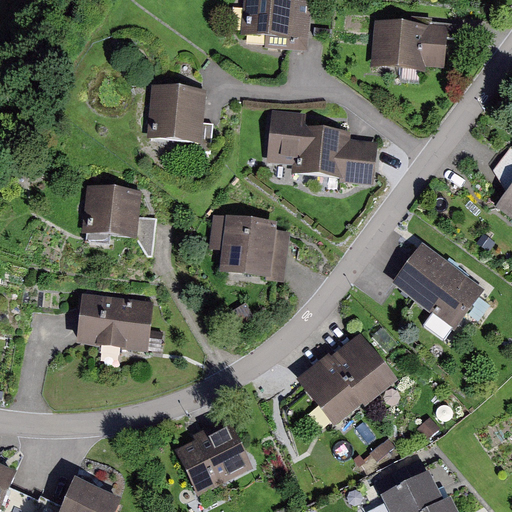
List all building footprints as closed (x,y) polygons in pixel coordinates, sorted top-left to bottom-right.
[(303,0),(244,0),(240,42),(266,45),(265,53),(308,57),(313,5),(304,5),(303,0)] [(413,30),(375,27),(371,75),(426,80),(427,73),(446,75),(449,34),(431,32),(432,24),(414,22),(413,30)] [(208,96),(152,91),(147,145),(198,150),(197,156),(212,158),(215,128),(205,127),(208,96)] [(308,119),(272,115),(267,169),(293,171),(292,180),(341,184),(341,188),(375,191),(378,149),(351,146),(352,138),(306,134),(308,119)] [(142,198),(88,192),(83,239),(137,245),(138,242),(140,220),(142,198)] [(511,193),(496,215),(511,226),(511,193)] [(158,224),(140,220),(138,242),(148,262),(153,262),(158,224)] [(279,230),(215,222),(210,255),(224,257),(221,281),(267,287),(267,289),(285,291),(292,239),(279,237),(279,230)] [(485,296),(423,253),(394,294),(456,337),(485,296)] [(155,310),(83,303),(78,353),(150,360),(155,310)] [(401,378),(362,329),(331,354),(330,352),(298,377),(335,424),(364,401),(367,405),(401,378)] [(255,468),(230,416),(174,442),(199,494),(255,468)] [(0,511),(19,467),(0,458),(0,511)] [(444,497),(430,469),(381,493),(390,511),(460,511),(451,493),(444,497)] [(114,511),(122,495),(76,475),(59,511),(114,511)] [(35,511),(41,503),(19,492),(8,511),(35,511)]
